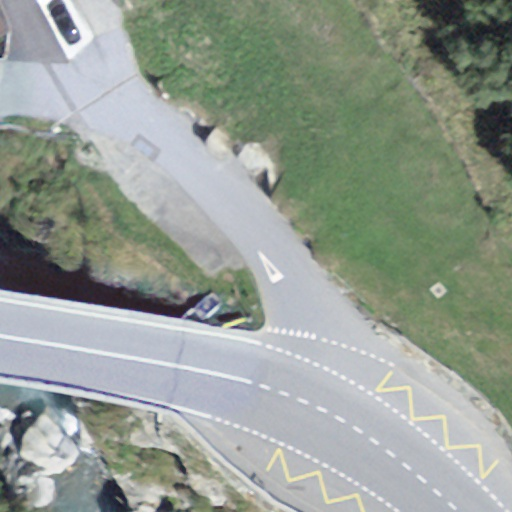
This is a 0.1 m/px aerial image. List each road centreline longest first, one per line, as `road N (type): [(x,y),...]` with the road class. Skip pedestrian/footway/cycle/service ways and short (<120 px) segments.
road 1 (residential): [(36,92),(76,96),(149,127),(244,212),(323,340),(343,419)]
road 2 (secondary): [(0,336),(236,378),(343,419)]
road 3 (secondary): [(343,419),(458,511)]
